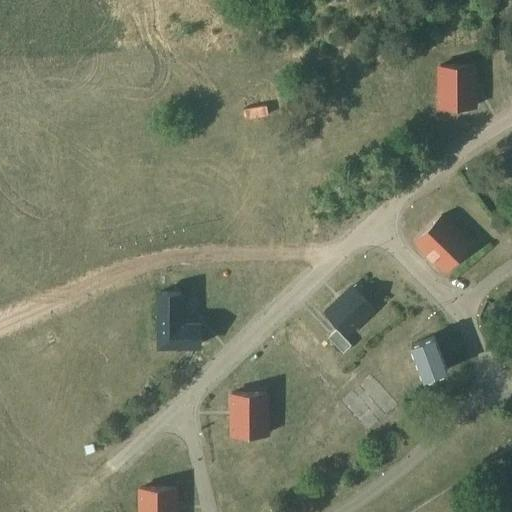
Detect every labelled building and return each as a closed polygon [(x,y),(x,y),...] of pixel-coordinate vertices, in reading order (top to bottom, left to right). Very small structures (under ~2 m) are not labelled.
[(409,66),(409,53),(383,53),(383,66),(409,66)] [(472,65),(432,66),(433,112),(473,111),(472,65)] [(380,67),(380,84),(405,84),(405,67),(380,67)] [(511,146),(497,154),(511,181),(511,146)] [(437,216),(407,245),(438,276),(468,247),(437,216)] [(348,287),(321,311),(344,337),(371,313),(348,287)] [(177,291),(152,291),(152,347),(196,347),(196,321),(177,321),(177,291)] [(332,330),(324,337),(338,353),(346,346),(332,330)] [(434,337),(414,343),(426,378),(447,370),(434,337)] [(369,370),(341,393),(365,424),(394,401),(369,370)] [(266,392),(225,393),(226,436),(267,436),(266,392)] [(228,486),(216,489),(219,501),(231,499),(228,486)] [(175,511),(175,488),(133,489),(133,511),(175,511)]
